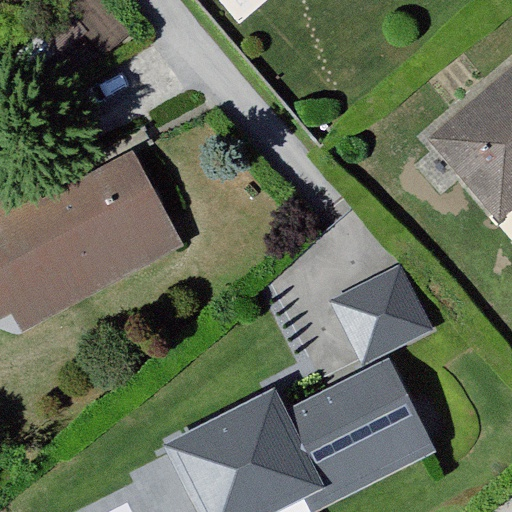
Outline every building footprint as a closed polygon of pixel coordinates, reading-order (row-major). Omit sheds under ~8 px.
[(82,0),(48,28),(81,70),(136,26),(115,0),(82,0)] [(511,107),(511,109),(500,96),(440,146),(501,219),(511,209),(511,107)] [(183,245),(134,157),(42,205),(29,182),(0,195),(0,315),(4,314),(0,308),(0,303),(34,287),(44,313),(183,245)] [(409,258),(334,291),(364,359),(439,326),(409,258)] [(328,511),(439,458),(392,360),(292,408),(282,388),(166,444),(199,511),(269,511),(310,492),(319,511),(328,511)]
